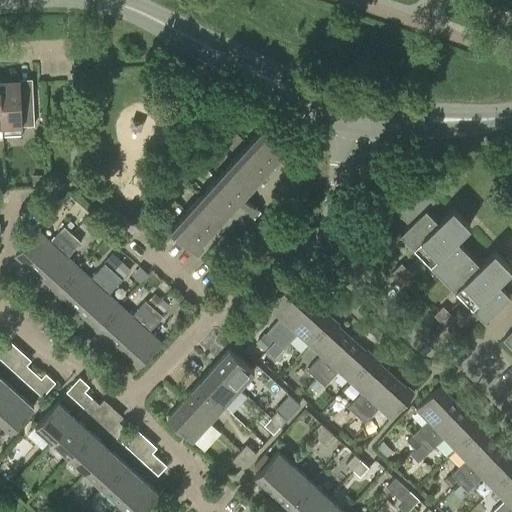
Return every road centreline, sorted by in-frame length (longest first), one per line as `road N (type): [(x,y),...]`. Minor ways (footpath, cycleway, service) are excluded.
road 1 (tertiary): [(94,0),(125,6),(320,106),(354,114)]
road 2 (residential): [(124,403),(267,248),(326,254)]
road 3 (residential): [(326,254),(421,347),(461,356),(511,412)]
road 4 (residential): [(0,312),(49,356),(75,358),(124,403)]
road 5 (tertiary): [(354,114),(511,117)]
road 6 (residential): [(212,511),(188,489),(191,464),(124,403)]
